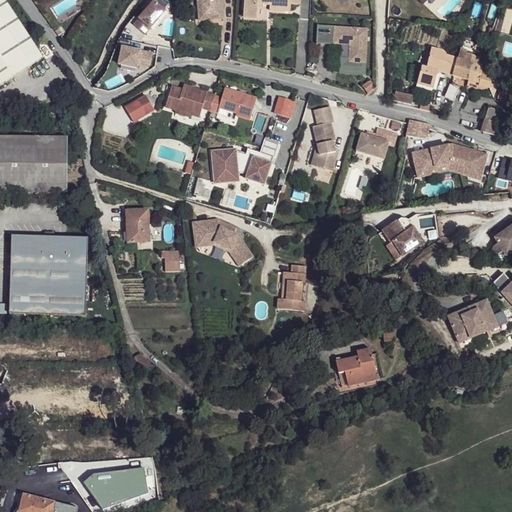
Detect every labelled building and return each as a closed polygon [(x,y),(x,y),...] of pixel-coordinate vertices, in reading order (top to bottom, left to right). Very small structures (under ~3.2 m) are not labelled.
[(0,0),(0,90),(44,59),(2,0),(0,0)] [(153,0),(149,0),(132,23),(144,32),(163,7),(153,0)] [(201,0),(197,0),(199,21),(223,20),(223,16),(203,17),(201,0)] [(201,0),(203,17),(223,16),(221,0),(201,0)] [(244,0),(243,19),(256,20),(257,5),(271,5),(270,11),(291,11),(292,5),(300,5),(300,0),(244,0)] [(357,28),(318,26),(317,44),(334,45),(334,41),(351,42),(354,45),(353,61),(346,61),(344,64),(344,68),(346,71),(364,72),(364,63),(366,63),(368,40),(357,28)] [(368,29),(357,28),(368,40),(368,29)] [(334,41),(334,45),(350,45),(349,58),(341,57),(340,73),(366,74),(366,63),(364,63),(364,72),(346,71),(344,68),(344,64),(346,61),(353,61),(354,45),(351,42),(334,41)] [(152,52),(121,46),(118,64),(137,68),(137,65),(146,67),(150,64),(152,52)] [(437,71),(453,76),(458,59),(445,56),(445,54),(444,52),(441,51),(431,49),(426,68),(437,71)] [(460,50),(458,59),(463,61),(473,63),(478,64),(481,56),(460,50)] [(458,78),(468,81),(473,63),(463,61),(458,59),(453,76),(458,78)] [(468,81),(479,83),(482,70),(483,65),(478,64),(473,63),(468,81)] [(421,66),(419,82),(433,88),(437,71),(426,68),(421,66)] [(478,86),(488,88),(491,78),(492,77),(484,75),(486,71),(482,70),(479,83),(478,86)] [(456,83),(467,86),(467,84),(468,81),(458,78),(456,83)] [(173,88),(167,108),(178,112),(193,116),(202,119),(204,110),(219,115),(220,111),(221,108),(237,113),(236,116),(251,120),(258,100),(226,90),(223,99),(196,90),(196,89),(185,86),(183,91),(173,88)] [(500,99),(509,101),(511,93),(503,91),(502,97),(500,97),(500,99)] [(395,100),(412,105),(415,97),(398,92),(395,100)] [(281,95),(275,111),(291,117),(297,100),(281,95)] [(148,97),(127,109),(136,124),(156,111),(148,97)] [(332,105),(315,109),(318,125),(313,126),(317,145),(320,156),(318,165),(334,170),(338,157),(335,156),(335,153),(337,152),(335,140),(337,140),(333,121),(335,120),(332,105)] [(486,107),(479,131),(496,136),(503,112),(486,107)] [(220,111),(236,116),(237,113),(221,108),(220,111)] [(265,136),(271,119),(260,115),(253,131),(265,136)] [(425,153),(431,127),(428,125),(409,121),(404,146),(404,149),(420,152),(425,153)] [(361,134),(358,151),(387,157),(389,143),(390,140),(396,141),(398,132),(377,128),(376,132),(375,137),(366,135),(361,134)] [(0,134),(0,188),(67,191),(68,136),(0,134)] [(264,149),(263,153),(277,157),(278,158),(283,143),(267,138),(264,149)] [(320,156),(317,145),(311,164),(318,165),(320,156)] [(432,152),(413,156),(418,177),(454,169),(456,164),(462,166),(461,170),(471,173),(470,178),(480,181),(487,157),(453,147),(441,150),(441,153),(433,155),(432,152)] [(240,149),(216,151),(218,176),(242,174),(242,168),(254,167),(252,173),(250,179),(268,185),(275,163),(250,155),(240,152),(240,149)] [(251,149),(250,155),(275,163),(277,157),(263,153),(251,149)] [(511,181),(511,161),(502,160),(498,180),(511,181)] [(189,162),(186,173),(191,174),(194,163),(189,162)] [(454,169),(418,177),(419,182),(454,174),(470,178),(471,173),(461,170),(462,166),(456,164),(454,169)] [(242,174),(218,176),(218,183),(243,181),(242,174)] [(199,181),(195,196),(209,201),(211,193),(204,191),(206,183),(203,182),(199,181)] [(147,213),(127,214),(128,243),(149,242),(147,213)] [(381,236),(389,248),(396,243),(403,254),(420,243),(406,222),(402,222),(381,236)] [(511,223),(497,233),(507,250),(510,254),(511,253),(511,223)] [(216,224),(191,227),(194,249),(213,246),(230,254),(240,269),(250,262),(246,256),(248,255),(243,248),(241,250),(238,246),(234,244),(236,238),(233,237),(235,232),(216,224)] [(507,250),(497,233),(493,236),(499,246),(498,249),(499,252),(500,253),(504,253),(506,252),(507,250)] [(88,240),(12,238),(9,315),(85,318),(88,240)] [(236,238),(234,244),(238,246),(241,250),(243,248),(236,238)] [(396,243),(389,248),(396,259),(403,254),(396,243)] [(194,249),(195,251),(213,249),(228,256),(238,270),(240,269),(230,254),(213,246),(194,249)] [(180,253),(161,254),(162,274),(180,272),(180,253)] [(288,279),(282,279),(282,299),(284,299),(284,306),(276,306),(276,316),(303,316),(303,306),(299,306),(299,288),(301,288),(301,271),(287,271),(288,279)] [(511,282),(505,274),(495,283),(502,295),(511,305),(511,282)] [(282,279),(276,279),(276,306),(284,306),(284,299),(282,299),(282,279)] [(499,327),(488,299),(461,311),(447,317),(459,344),(499,327)] [(297,330),(292,334),(296,339),(301,335),(297,330)] [(356,358),(341,361),(344,387),(358,385),(357,380),(374,377),(371,351),(356,354),(356,358)] [(142,354),(134,357),(137,370),(154,367),(142,354)] [(344,387),(341,361),(335,362),(339,388),(344,387)] [(51,511),(53,502),(22,495),(16,511),(51,511)]
